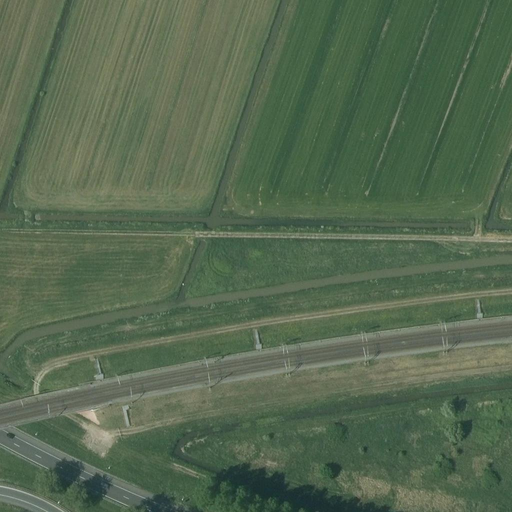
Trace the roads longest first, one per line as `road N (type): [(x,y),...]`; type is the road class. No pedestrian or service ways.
road 1 (track): [(81,423),(34,392),(42,370),(63,359),(278,319),(511,292)]
road 2 (track): [(511,368),(110,434)]
road 3 (track): [(194,234),(511,240)]
road 4 (motorway): [(156,511),(0,435)]
